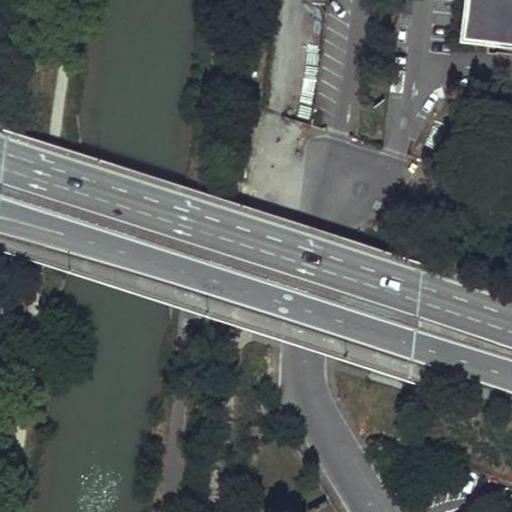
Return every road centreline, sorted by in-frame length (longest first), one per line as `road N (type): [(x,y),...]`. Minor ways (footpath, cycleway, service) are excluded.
road 1 (residential): [(511,211),(361,163),(332,174),(302,386),(371,511)]
road 2 (trunk): [(511,327),(7,161)]
road 3 (trunk): [(5,218),(511,376)]
